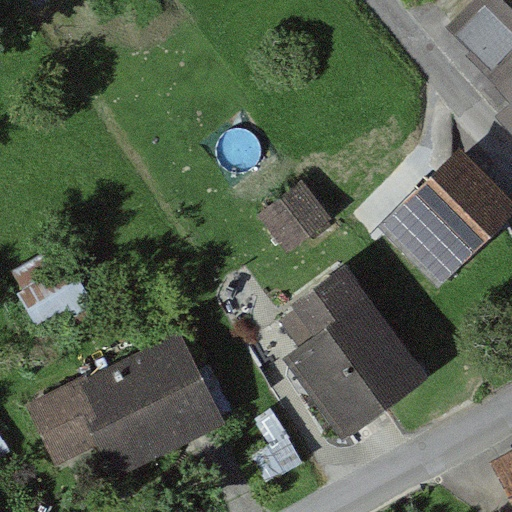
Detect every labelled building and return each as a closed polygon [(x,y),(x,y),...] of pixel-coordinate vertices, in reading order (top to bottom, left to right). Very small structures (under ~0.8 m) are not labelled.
[(511,0),(484,0),(451,32),(503,88),(511,79),(511,0)] [(511,79),(503,88),(511,97),(511,79)] [(404,209),(464,272),(511,228),(451,165),(404,209)] [(265,205),(287,244),(332,218),(310,179),(265,205)] [(344,445),(420,391),(342,281),(282,323),(300,348),(284,360),(344,445)] [(171,345),(37,414),(66,471),(90,459),(121,484),(217,435),(171,345)] [(511,458),(492,468),(511,506),(511,458)]
